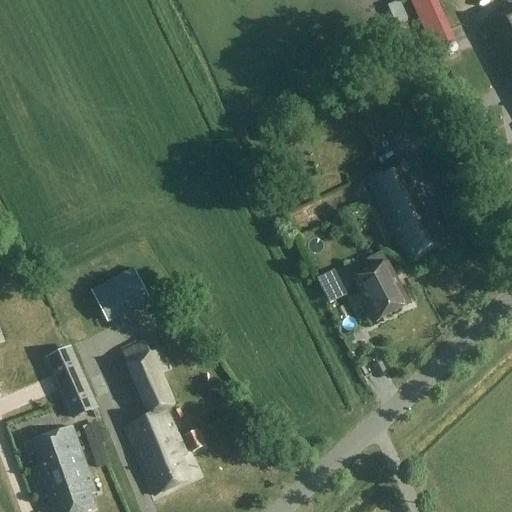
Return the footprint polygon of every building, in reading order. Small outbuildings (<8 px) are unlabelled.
[(407,0),(431,51),(453,41),(434,0),(407,0)] [(511,12),(479,30),(511,93),(511,12)] [(489,124),(493,122),(485,107),(481,109),(482,111),(472,116),(480,132),(491,127),(489,124)] [(470,121),(464,124),(461,126),(467,138),(477,134),(470,121)] [(367,180),(398,245),(401,244),(411,265),(449,246),(434,215),(437,214),(411,159),(367,180)] [(445,224),(466,212),(460,201),(439,211),(445,224)] [(376,324),(410,306),(387,264),(382,253),(357,266),(362,277),(353,282),(376,324)] [(133,269),(91,291),(107,321),(149,299),(133,269)] [(339,339),(345,351),(358,344),(351,332),(339,339)] [(155,497),(191,480),(181,460),(186,457),(178,441),(177,437),(164,412),(172,408),(159,376),(169,372),(161,352),(150,356),(143,340),(121,350),(149,418),(126,430),(146,477),(145,477),(155,497)] [(93,410),(78,415),(89,449),(100,445),(104,444),(93,410)] [(25,445),(29,457),(34,455),(38,467),(33,469),(44,499),(49,498),(54,511),(90,511),(95,510),(91,497),(96,495),(72,428),(25,445)] [(196,432),(185,438),(192,454),(204,448),(196,432)] [(89,449),(92,457),(103,453),(100,445),(89,449)]
